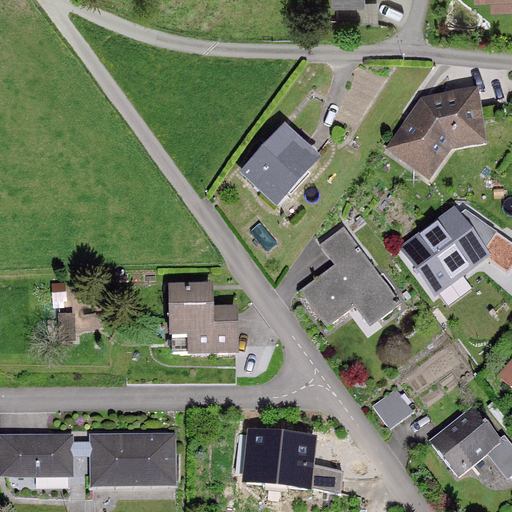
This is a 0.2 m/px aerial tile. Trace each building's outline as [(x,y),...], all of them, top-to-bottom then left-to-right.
[(476,127),(474,113),(472,98),(428,105),(422,113),(423,117),(414,118),(391,150),(426,175),(448,145),(458,130),(476,127)] [(275,205),(314,164),(309,159),(298,149),(282,134),(243,176),(275,205)] [(489,254),(455,209),(402,248),(436,294),(489,254)] [(322,245),(318,248),(333,268),(298,294),(325,330),(362,303),(376,323),(399,306),(342,230),(322,245)] [(186,293),(169,293),(170,356),(234,355),(233,330),(210,331),(209,313),(209,292),(196,293),(196,286),(186,287),(186,293)] [(94,310),(73,311),(74,327),(94,327),(94,310)] [(511,363),(498,380),(511,391),(511,363)] [(412,414),(394,391),(371,408),(388,431),(412,414)] [(498,443),(473,412),(442,437),(430,447),(455,478),(487,452),(510,479),(511,477),(511,450),(502,439),(498,443)] [(286,444),(286,441),(251,437),(246,483),(304,490),(338,498),(338,497),(342,480),(343,478),(306,469),(308,446),(286,444)] [(169,485),(168,442),(93,443),(93,447),(94,486),(169,485)] [(34,478),(66,478),(66,447),(66,443),(30,443),(30,444),(5,444),(5,443),(3,443),(3,475),(34,475),(34,478)]
